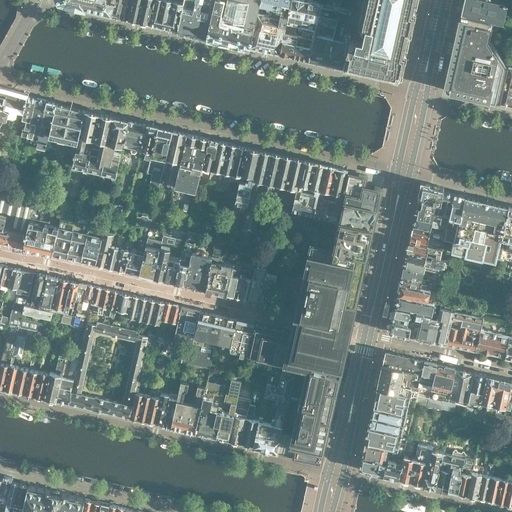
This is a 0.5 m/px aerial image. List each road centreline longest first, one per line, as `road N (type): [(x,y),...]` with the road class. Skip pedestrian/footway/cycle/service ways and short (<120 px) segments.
road 1 (residential): [(0,79),(405,170)]
road 2 (residential): [(421,92),(36,3)]
road 3 (residential): [(368,335),(0,252)]
road 4 (residential): [(336,473),(0,395)]
road 5 (residential): [(0,469),(192,511)]
road 6 (residential): [(500,511),(336,473)]
road 7 (residential): [(511,368),(368,335)]
road 8 (residential): [(396,206),(368,335)]
